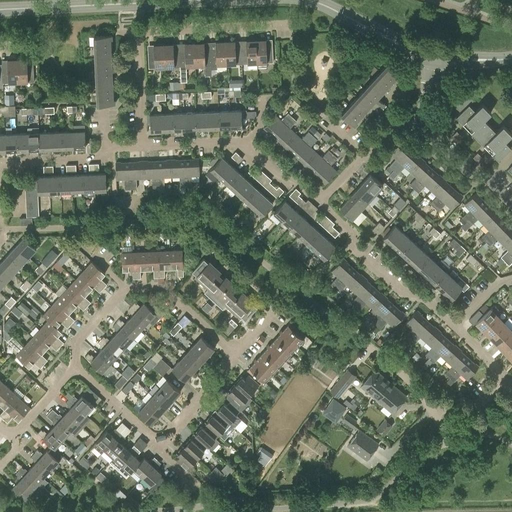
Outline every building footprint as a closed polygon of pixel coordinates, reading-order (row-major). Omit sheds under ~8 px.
[(119,71),(123,71),(122,66),(118,67),(119,68),(113,68),(113,65),(109,65),(109,62),(113,62),(112,54),(108,54),(108,51),(112,51),(112,42),(108,43),(107,40),(112,39),(112,35),(93,36),(97,105),(115,104),(115,99),(110,100),(110,96),(114,96),(114,88),(110,88),(110,85),(114,85),(114,77),(109,77),(109,74),(113,73),(113,71),(119,71)] [(246,48),(241,49),(241,64),(257,63),(256,40),(246,41),(246,48)] [(266,40),(256,40),(257,63),(257,67),(267,66),(267,63),(273,62),(272,48),(266,48),(266,40)] [(225,42),(226,65),(241,64),(241,49),(235,49),(235,41),(225,42)] [(210,50),(210,65),(226,65),(225,42),(215,42),(215,50),(210,50)] [(186,82),(186,67),(195,66),(194,43),(184,43),(184,51),(179,52),(180,67),(181,82),(180,83),(181,90),(185,90),(184,82),(186,82)] [(194,43),(195,66),(205,66),(205,76),(211,75),(210,65),(210,50),(204,50),(204,43),(194,43)] [(147,45),(148,68),(164,68),(163,44),(147,45)] [(163,44),(164,68),(180,67),(179,52),(173,52),(173,44),(163,44)] [(2,68),(2,83),(18,83),(17,59),(7,60),(7,68),(2,68)] [(27,59),(17,59),(18,83),(34,82),(33,66),(27,67),(27,59)] [(394,76),(398,79),(401,75),(387,63),(341,114),(342,115),(354,126),(357,123),(354,120),(356,118),(359,121),(365,115),(362,112),(364,109),(367,112),(373,106),(369,103),(372,101),(375,104),(376,102),(380,106),(383,109),(386,105),(383,103),(379,100),(380,98),(377,95),(379,93),(382,95),(388,89),(385,86),(387,84),(390,87),(396,81),(392,78),(394,76)] [(169,90),(181,90),(180,83),(178,83),(178,82),(169,83),(169,90)] [(466,86),(450,101),(460,112),(456,116),(498,160),(511,147),(504,141),(511,134),(503,125),(496,132),(484,119),(491,112),(482,103),(475,110),(469,104),(473,100),(466,93),(469,90),(466,86)] [(166,101),(177,101),(177,93),(167,93),(166,101)] [(5,105),(14,105),(13,95),(5,95),(5,105)] [(241,110),(227,111),(228,128),(242,127),(241,110)] [(205,112),(206,129),(217,128),(216,111),(205,112)] [(216,111),(217,128),(228,128),(227,111),(216,111)] [(183,113),(184,130),(195,129),(194,112),(183,113)] [(194,112),(195,129),(206,129),(205,112),(194,112)] [(172,114),(173,130),(184,130),(183,113),(172,114)] [(263,127),(274,136),(292,117),(288,113),(281,120),(275,115),(263,127)] [(150,131),(162,131),(161,114),(149,115),(150,131)] [(161,114),(162,131),(173,130),(172,114),(161,114)] [(292,117),(274,136),(284,146),(295,133),(289,128),(296,121),(292,117)] [(312,135),(317,130),(312,126),(301,139),(295,133),(284,146),(294,155),(312,135)] [(38,150),(38,133),(37,127),(26,127),(27,133),(27,150),(38,150)] [(310,147),(321,134),(317,130),(312,135),(294,155),(304,164),(315,152),(310,147)] [(73,148),(72,131),(61,132),(62,148),(73,148)] [(84,131),(72,131),(73,148),(85,147),(84,131)] [(456,131),(452,136),(458,142),(462,137),(456,131)] [(50,149),(50,132),(38,133),(38,150),(50,149)] [(62,148),(61,132),(50,132),(50,149),(62,148)] [(27,150),(27,133),(15,134),(15,151),(27,150)] [(15,151),(15,134),(3,135),(4,151),(15,151)] [(389,166),(393,170),(411,150),(401,141),(389,153),(395,159),(389,166)] [(315,152),(304,164),(315,174),(333,154),(328,150),(321,157),(315,152)] [(410,172),(421,160),(411,150),(393,170),(389,175),(393,179),(404,167),(410,172)] [(483,159),(477,153),(473,157),(478,163),(483,159)] [(337,158),(333,154),(315,174),(325,183),(336,171),(330,165),(337,158)] [(243,158),(239,155),(235,160),(238,163),(243,158)] [(210,169),(218,177),(230,164),(221,157),(210,169)] [(198,159),(184,160),(186,187),(192,186),(191,176),(199,176),(198,159)] [(171,177),(171,160),(157,161),(158,188),(164,188),(164,177),(171,177)] [(186,187),(184,160),(171,160),(171,177),(179,177),(180,187),(186,187)] [(414,189),(432,169),(421,160),(410,172),(416,177),(409,185),(414,189)] [(158,188),(157,161),(143,162),(144,178),(152,178),(152,188),(158,188)] [(125,189),(131,189),(129,162),(115,163),(116,180),(124,179),(125,189)] [(144,178),(143,162),(129,162),(131,189),(136,189),(136,179),(144,178)] [(227,184),(238,172),(230,164),(218,177),(227,184)] [(383,171),(388,175),(392,170),(388,166),(383,171)] [(431,191),(442,178),(432,169),(414,189),(417,192),(418,193),(425,185),(431,191)] [(256,170),(251,175),(260,183),(267,175),(262,171),(259,174),(256,170)] [(235,192),(247,180),(238,172),(227,184),(235,192)] [(106,190),(106,173),(93,174),(94,191),(106,190)] [(94,191),(93,174),(82,175),(82,191),(83,196),(94,196),(94,191)] [(370,174),(362,183),(374,195),(383,185),(370,174)] [(71,192),(70,175),(59,176),(60,192),(71,192)] [(82,191),(82,175),(70,175),(71,192),(82,191)] [(267,175),(260,183),(268,191),(273,185),(269,182),(272,180),(267,175)] [(37,192),(37,193),(49,193),(48,176),(37,177),(37,179),(37,185),(37,192)] [(60,192),(59,176),(48,176),(49,193),(60,192)] [(434,207),(452,187),(442,178),(431,191),(436,196),(429,203),(434,207)] [(244,200),(255,187),(247,180),(235,192),(244,200)] [(374,195),(362,183),(354,192),(367,203),(374,195)] [(277,189),(273,185),(268,191),(277,199),(284,191),(279,186),(277,189)] [(252,207),(263,195),(255,187),(244,200),(252,207)] [(462,197),(452,187),(434,207),(438,211),(445,204),(451,209),(462,197)] [(289,196),(297,203),(302,198),(298,195),(300,193),(295,189),(289,196)] [(367,203),(354,192),(347,200),(359,212),(367,203)] [(463,224),(466,221),(485,202),(476,193),(464,204),(469,210),(459,220),(463,224)] [(272,203),(263,195),(252,207),(261,215),(272,203)] [(393,205),(394,205),(391,209),(396,213),(406,202),(400,197),(393,205)] [(302,198),(297,203),(306,211),(312,204),(307,200),(305,202),(302,198)] [(273,213),(281,220),(292,208),(284,200),(273,213)] [(352,220),(359,212),(347,200),(339,208),(352,220)] [(483,224),(495,213),(485,202),(466,221),(470,226),(478,219),(483,224)] [(312,204),(306,211),(314,219),(319,214),(315,210),(317,209),(312,204)] [(292,208),(281,220),(289,228),(301,215),(292,208)] [(393,217),(396,213),(391,209),(388,213),(393,217)] [(436,214),(432,210),(428,215),(432,219),(436,214)] [(485,241),(504,223),(495,213),(483,224),(488,230),(481,237),(485,241)] [(319,214),(314,219),(321,225),(327,218),(324,215),(322,217),(319,214)] [(301,215),(289,228),(298,235),(309,223),(301,215)] [(309,223),(298,235),(306,243),(317,231),(309,223)] [(502,244),(511,234),(511,230),(504,223),(485,241),(489,246),(497,239),(502,244)] [(383,238),(392,246),(403,233),(394,225),(383,238)] [(339,233),(332,226),(328,231),(335,237),(339,233)] [(440,234),(436,230),(432,235),(436,238),(440,234)] [(317,231),(306,243),(314,250),(326,238),(317,231)] [(401,253),(412,241),(403,233),(392,246),(401,253)] [(504,261),(511,253),(511,234),(502,244),(508,250),(500,257),(504,261)] [(24,237),(16,246),(28,257),(36,248),(24,237)] [(335,247),(326,238),(314,250),(324,259),(335,247)] [(409,261),(420,249),(412,241),(401,253),(409,261)] [(459,257),(466,250),(457,242),(452,247),(456,250),(454,253),(459,257)] [(8,254),(20,266),(28,257),(16,246),(8,254)] [(46,257),(51,262),(53,260),(58,254),(52,249),(46,257)] [(417,269),(429,257),(420,249),(409,261),(417,269)] [(171,268),(170,250),(158,251),(159,277),(164,277),(164,268),(171,268)] [(182,250),(170,250),(171,268),(177,268),(177,276),(183,276),(182,250)] [(147,269),(146,251),(134,252),(135,278),(140,278),(140,270),(147,269)] [(159,277),(158,251),(146,251),(147,269),(153,269),(153,277),(159,277)] [(129,279),(135,278),(134,252),(121,253),(122,270),(129,270),(129,279)] [(511,253),(504,261),(506,263),(497,272),(499,274),(509,266),(508,265),(511,261),(511,253)] [(0,263),(12,274),(20,266),(8,254),(0,263)] [(470,254),(465,259),(469,262),(474,257),(470,254)] [(65,262),(60,257),(56,261),(61,266),(65,262)] [(441,260),(437,264),(429,257),(417,269),(426,276),(441,260)] [(473,265),(477,261),(474,257),(469,262),(473,265)] [(204,293),(222,309),(226,304),(240,316),(245,320),(257,307),(252,303),(253,302),(242,291),(237,286),(237,287),(225,276),(221,281),(216,276),(220,272),(209,261),(208,262),(203,258),(192,271),(196,275),(195,276),(209,288),(204,293)] [(330,284),(334,288),(352,268),(342,259),(331,271),(337,276),(330,284)] [(441,260),(426,276),(434,284),(445,272),(449,267),(441,260)] [(91,261),(83,270),(103,288),(106,284),(100,279),(105,273),(91,261)] [(0,263),(0,277),(5,282),(12,274),(0,263)] [(47,267),(42,263),(38,266),(43,271),(47,267)] [(351,290),(363,277),(352,268),(334,288),(339,292),(346,284),(351,290)] [(103,288),(83,270),(75,279),(88,291),(93,286),(99,292),(103,288)] [(445,272),(434,284),(443,292),(454,280),(445,272)] [(355,307),(373,287),(363,277),(351,290),(357,295),(350,303),(355,307)] [(88,291),(75,279),(67,288),(87,306),(90,302),(84,296),(88,291)] [(462,287),(454,280),(443,292),(451,299),(460,289),(463,292),(469,286),(466,283),(462,287)] [(383,296),(373,287),(355,307),(359,310),(366,303),(372,308),(383,296)] [(87,306),(67,288),(59,297),(72,309),(77,304),(83,310),(87,306)] [(375,325),(393,305),(383,296),(372,308),(378,314),(371,321),(375,325)] [(72,309),(59,297),(51,306),(70,324),(74,320),(68,314),(72,309)] [(17,307),(22,312),(26,307),(21,302),(17,307)] [(134,303),(131,306),(152,325),(164,312),(153,302),(149,306),(144,302),(139,308),(134,303)] [(404,315),(393,305),(375,325),(380,329),(387,321),(393,327),(404,315)] [(483,315),(479,310),(474,314),(479,319),(476,322),(483,330),(497,316),(500,312),(493,305),(483,315)] [(43,315),(48,320),(56,327),(60,322),(67,328),(70,324),(51,306),(43,315)] [(133,314),(129,319),(140,330),(145,334),(152,325),(131,306),(128,309),(133,314)] [(404,336),(408,340),(426,320),(416,311),(405,323),(411,329),(404,336)] [(497,316),(483,330),(490,337),(504,323),(497,316)] [(4,324),(4,328),(8,332),(15,323),(9,317),(4,324)] [(229,318),(221,329),(227,334),(236,323),(229,318)] [(115,323),(132,338),(140,330),(129,319),(124,324),(118,319),(115,323)] [(56,327),(48,320),(40,328),(60,346),(63,342),(57,337),(61,331),(56,327)] [(425,342),(437,329),(426,320),(408,340),(413,344),(420,337),(425,342)] [(304,340),(302,338),(304,335),(290,322),(282,331),(281,330),(279,332),(280,333),(269,345),(268,344),(266,346),(267,347),(256,359),(255,358),(253,360),(254,362),(247,370),(261,383),(263,381),(265,383),(304,340)] [(113,336),(125,347),(132,338),(115,323),(112,326),(118,331),(113,336)] [(177,323),(169,331),(173,336),(182,327),(177,323)] [(504,323),(490,337),(496,344),(510,330),(504,323)] [(60,346),(40,328),(32,337),(45,349),(50,345),(56,350),(60,346)] [(429,359),(447,339),(437,329),(425,342),(431,347),(424,355),(429,359)] [(162,335),(165,337),(170,341),(174,336),(173,336),(169,331),(167,330),(165,332),(162,335)] [(496,344),(503,351),(511,342),(511,331),(510,330),(496,344)] [(260,344),(265,339),(261,335),(257,340),(260,344)] [(100,340),(117,355),(125,347),(113,336),(109,341),(103,336),(100,340)] [(201,336),(194,345),(207,356),(214,348),(201,336)] [(45,349),(32,337),(24,346),(43,364),(47,360),(41,354),(45,349)] [(445,360),(457,348),(447,339),(429,359),(425,362),(425,363),(427,366),(429,367),(433,363),(440,355),(445,360)] [(98,353),(109,364),(117,355),(100,340),(97,343),(103,348),(98,353)] [(511,356),(511,342),(503,351),(510,358),(511,356)] [(207,356),(194,345),(186,352),(199,364),(207,356)] [(40,368),(43,364),(24,346),(15,355),(29,367),(33,362),(40,368)] [(449,377),(467,357),(457,348),(445,360),(452,366),(445,373),(449,377)] [(199,364),(186,352),(179,361),(192,372),(199,364)] [(109,364),(98,353),(93,358),(88,353),(85,357),(102,372),(105,375),(113,366),(109,364)] [(416,353),(412,357),(416,361),(420,356),(416,353)] [(478,367),(467,357),(449,377),(450,378),(447,382),(450,385),(460,374),(467,379),(478,367)] [(161,359),(157,363),(166,371),(170,367),(161,359)] [(185,380),(192,372),(179,361),(172,369),(185,380)] [(162,376),(166,371),(157,363),(153,367),(162,376)] [(329,392),(338,399),(356,376),(347,369),(329,392)] [(360,386),(375,399),(392,413),(406,396),(389,382),(374,369),(360,386)] [(122,375),(118,380),(123,384),(127,380),(122,375)] [(240,376),(234,383),(248,396),(258,384),(249,375),(245,380),(240,376)] [(167,379),(160,388),(173,400),(180,391),(167,379)] [(122,390),(126,394),(134,385),(130,381),(122,390)] [(0,404),(12,391),(3,383),(0,386),(0,404)] [(237,408),(240,411),(251,399),(248,396),(234,383),(227,391),(231,394),(227,399),(230,402),(237,408)] [(173,400),(160,388),(152,396),(165,408),(166,407),(168,408),(171,405),(170,403),(173,400)] [(0,416),(3,419),(21,399),(12,391),(0,404),(5,409),(0,413),(0,416)] [(68,399),(85,414),(93,406),(82,395),(77,401),(68,392),(64,396),(68,399)] [(165,408),(152,396),(145,404),(158,416),(165,408)] [(30,407),(21,399),(3,419),(7,422),(13,416),(18,421),(30,407)] [(71,407),(66,412),(82,427),(90,419),(85,414),(68,399),(65,402),(71,407)] [(338,418),(345,408),(332,399),(325,409),(338,418)] [(353,399),(350,402),(346,399),(343,403),(350,408),(354,411),(358,406),(353,403),(355,401),(353,399)] [(215,410),(219,413),(229,423),(229,422),(234,426),(240,419),(236,415),(240,411),(237,408),(230,402),(226,406),(222,402),(215,410)] [(151,424),(158,416),(145,404),(138,412),(151,424)] [(56,412),(53,416),(70,431),(74,435),(82,427),(66,412),(61,417),(56,412)] [(204,421),(208,425),(218,434),(229,423),(219,413),(215,418),(211,414),(204,421)] [(356,422),(346,415),(342,421),(352,428),(356,422)] [(51,429),(62,440),(70,431),(53,416),(50,419),(55,424),(51,429)] [(376,430),(384,436),(392,426),(384,420),(376,430)] [(208,446),(210,448),(212,448),(218,442),(217,440),(215,438),(218,434),(208,425),(204,429),(200,426),(193,433),(197,437),(207,446),(208,446)] [(106,431),(93,445),(101,453),(104,450),(120,433),(115,428),(110,434),(106,431)] [(54,448),(62,440),(51,429),(46,434),(41,429),(37,433),(54,448)] [(359,430),(347,446),(366,461),(378,444),(359,430)] [(120,433),(104,450),(113,458),(123,446),(120,443),(125,437),(120,433)] [(82,441),(86,445),(93,438),(89,434),(82,441)] [(197,458),(207,446),(197,437),(194,441),(189,437),(182,445),(197,458)] [(121,465),(137,448),(133,445),(128,451),(123,446),(113,458),(108,463),(117,470),(121,465)] [(186,470),(197,458),(182,445),(176,452),(180,456),(176,461),(186,470)] [(42,455),(37,450),(34,453),(51,469),(62,456),(52,447),(48,451),(47,450),(42,455)] [(261,447),(257,453),(260,456),(257,460),(265,466),(273,455),(261,447)] [(130,473),(133,469),(140,461),(135,457),(140,451),(137,448),(121,465),(117,470),(125,478),(130,473)] [(31,467),(43,477),(51,469),(34,453),(30,457),(36,462),(31,467)] [(140,461),(133,469),(142,477),(157,460),(154,457),(149,462),(143,457),(140,461)] [(161,473),(155,468),(160,463),(157,460),(142,477),(150,485),(148,488),(152,491),(155,488),(151,484),(161,473)] [(91,470),(96,475),(100,470),(95,466),(91,470)] [(21,467),(18,470),(35,486),(43,477),(31,467),(27,472),(21,467)] [(226,476),(216,467),(211,471),(221,481),(226,476)] [(35,486),(18,470),(15,474),(21,479),(16,484),(17,485),(13,489),(28,503),(40,490),(35,486)] [(217,486),(221,481),(211,471),(207,476),(217,486)] [(104,475),(99,480),(104,485),(108,480),(104,475)] [(60,490),(65,494),(70,488),(65,484),(60,490)] [(118,486),(116,484),(110,490),(112,492),(118,486)] [(113,493),(121,500),(125,496),(117,488),(113,493)]
